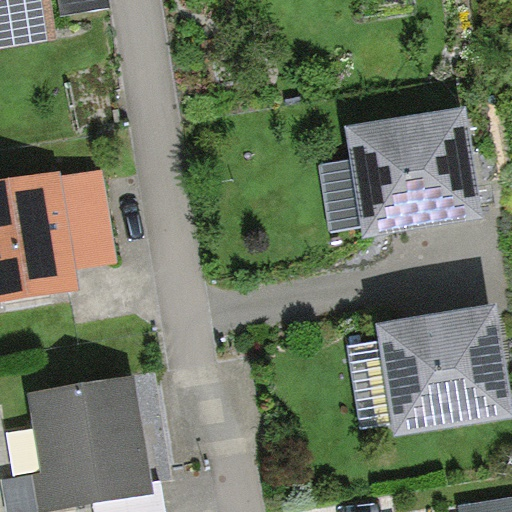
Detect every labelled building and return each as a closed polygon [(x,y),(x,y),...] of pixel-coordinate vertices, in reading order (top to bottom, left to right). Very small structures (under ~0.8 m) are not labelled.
[(0,0),(0,48),(68,39),(62,0),(0,0)] [(460,123),(358,139),(372,231),(474,215),(460,123)] [(110,176),(0,194),(0,314),(89,300),(86,280),(126,273),(110,176)] [(490,319),(388,336),(403,428),(506,411),(490,319)] [(378,343),(350,347),(353,366),(381,362),(378,343)] [(131,380),(35,396),(47,474),(38,475),(44,511),(79,505),(77,496),(95,493),(98,511),(165,511),(161,484),(148,486),(131,380)]
